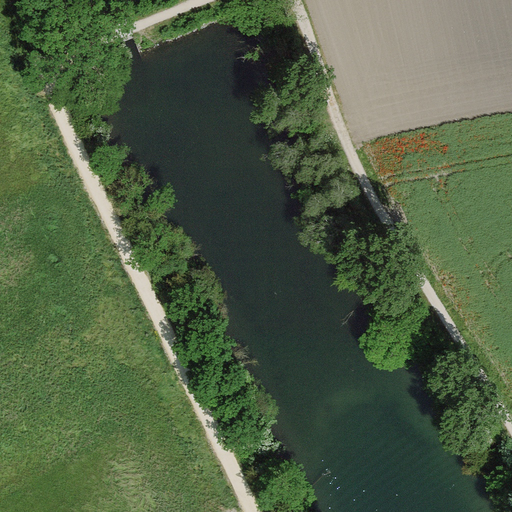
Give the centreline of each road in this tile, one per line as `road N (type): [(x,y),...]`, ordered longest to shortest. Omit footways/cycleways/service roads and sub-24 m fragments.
road 1 (track): [(60,62),(51,93),(250,511)]
road 2 (track): [(511,431),(410,270),(334,119),(300,4)]
road 3 (track): [(204,0),(60,62)]
